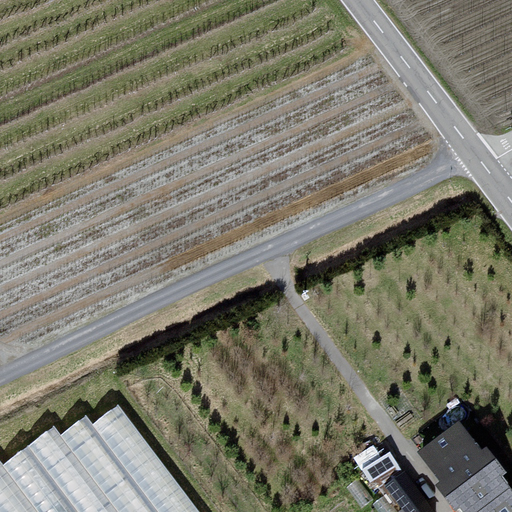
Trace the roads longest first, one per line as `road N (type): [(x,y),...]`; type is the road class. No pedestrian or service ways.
road 1 (track): [(478,161),(0,381)]
road 2 (tertiary): [(355,0),(511,205)]
